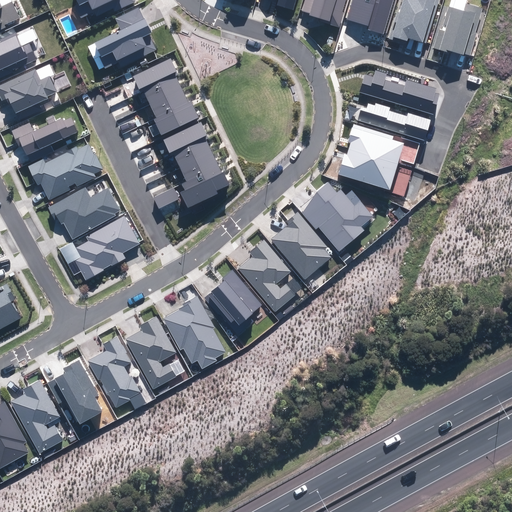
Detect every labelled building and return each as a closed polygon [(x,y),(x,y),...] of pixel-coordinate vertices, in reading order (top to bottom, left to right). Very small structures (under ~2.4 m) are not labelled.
[(0,0),(0,29),(5,27),(4,25),(20,18),(11,0),(0,0)] [(113,8),(114,11),(136,2),(135,0),(76,0),(78,3),(74,5),(80,17),(94,10),(96,16),(113,8)] [(279,0),(278,6),(293,10),(295,0),(279,0)] [(329,24),(339,27),(344,12),(342,12),(345,0),(305,0),(302,11),(310,13),(310,16),(329,22),(329,24)] [(368,30),(384,34),(393,0),(353,0),(347,20),(369,26),(368,30)] [(408,38),(425,43),(439,0),(403,0),(400,12),(397,11),(389,38),(399,42),(400,39),(407,41),(408,38)] [(434,47),(469,57),(477,33),(475,32),(483,8),(467,3),(467,0),(450,0),(443,24),(447,25),(446,31),(439,29),(434,47)] [(118,62),(121,67),(156,50),(148,34),(151,33),(139,8),(116,19),(122,30),(88,46),(99,69),(104,66),(105,68),(118,62)] [(0,77),(37,60),(29,43),(38,39),(33,29),(16,36),(15,33),(0,39),(0,77)] [(160,133),(161,135),(199,117),(191,101),(189,103),(176,76),(178,75),(171,59),(133,77),(139,89),(142,88),(157,118),(153,120),(155,124),(148,128),(153,136),(160,133)] [(11,103),(16,113),(48,98),(47,96),(57,91),(49,76),(41,79),(36,69),(0,85),(0,96),(2,101),(6,99),(9,104),(11,103)] [(365,75),(360,92),(434,114),(440,94),(435,93),(437,89),(407,80),(405,86),(385,80),(387,73),(375,70),(373,77),(365,75)] [(361,107),(357,120),(424,140),(431,120),(408,113),(407,116),(389,111),(390,107),(375,103),(375,105),(368,103),(367,108),(361,107)] [(22,146),(26,155),(78,132),(72,118),(64,121),(63,118),(56,121),(54,117),(47,120),(49,124),(34,131),(30,122),(11,130),(19,147),(22,146)] [(163,140),(169,153),(172,151),(187,181),(182,183),(185,190),(180,192),(187,208),(218,193),(216,190),(230,183),(224,171),(222,172),(205,137),(208,135),(201,122),(163,140)] [(338,175),(391,190),(405,139),(353,124),(348,141),(351,142),(348,155),(344,154),(338,175)] [(41,183),(49,200),(71,189),(69,186),(76,183),(78,186),(96,177),(94,173),(103,169),(96,154),(94,155),(89,144),(78,149),(77,146),(66,152),(46,163),(43,158),(27,166),(37,185),(41,183)] [(319,227),(339,251),(364,230),(360,226),(373,215),(352,190),(346,195),(341,189),(337,192),(329,183),(317,192),(302,213),(316,230),(319,227)] [(64,223),(72,238),(116,216),(114,213),(120,210),(109,188),(91,197),(86,188),(48,208),(55,220),(57,219),(60,225),(64,223)] [(159,209),(179,199),(174,188),(153,197),(159,209)] [(271,238),(305,280),(332,258),(325,249),(327,247),(298,211),(286,221),(289,224),(271,238)] [(89,241),(76,248),(81,257),(75,261),(86,280),(104,270),(103,269),(111,265),(112,266),(125,259),(122,253),(141,243),(125,215),(87,237),(89,241)] [(239,269),(275,312),(295,295),(286,284),(280,288),(276,283),(291,271),(264,239),(249,252),(253,256),(239,269)] [(234,319),(239,325),(263,304),(233,269),(222,278),(224,281),(205,297),(219,314),(222,311),(231,322),(234,319)] [(0,329),(20,318),(11,302),(16,300),(7,284),(0,287),(0,329)] [(197,360),(202,369),(217,361),(215,358),(226,352),(213,329),(215,328),(198,296),(182,304),(183,306),(179,308),(180,310),(163,319),(180,350),(184,348),(192,363),(197,360)] [(126,340),(153,389),(176,377),(169,363),(163,366),(160,361),(176,353),(156,316),(139,325),(142,331),(126,340)] [(100,379),(116,408),(131,401),(130,399),(141,392),(132,375),(130,377),(124,367),(131,363),(126,353),(128,353),(123,345),(121,346),(117,337),(103,344),(107,351),(88,361),(98,380),(100,379)] [(66,400),(79,424),(103,411),(95,398),(99,395),(79,360),(63,369),(65,373),(48,383),(59,404),(66,400)] [(11,402),(39,454),(64,441),(55,424),(47,429),(45,425),(60,417),(40,380),(23,389),(26,394),(11,402)] [(0,468),(28,453),(24,444),(27,442),(4,401),(0,403),(0,468)]
